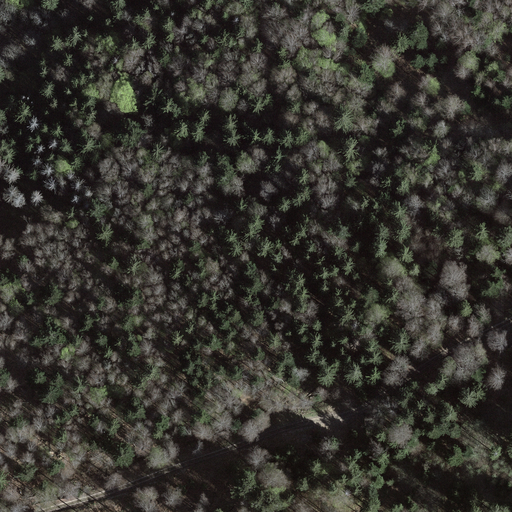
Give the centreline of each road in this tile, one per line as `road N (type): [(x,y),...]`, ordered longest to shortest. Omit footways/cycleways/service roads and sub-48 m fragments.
road 1 (track): [(7,511),(91,493),(280,424),(353,415),(446,349),(511,318)]
road 2 (track): [(204,158),(402,142),(511,144)]
